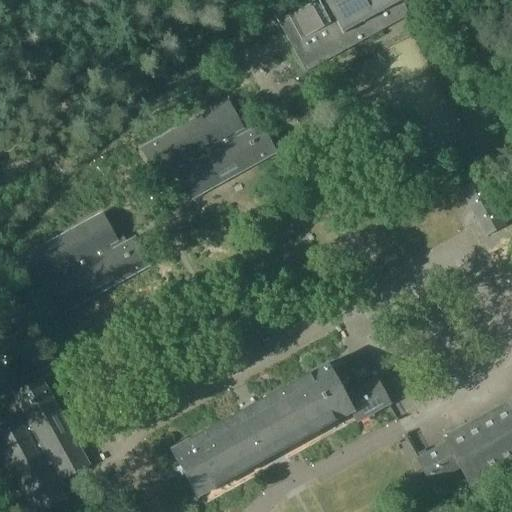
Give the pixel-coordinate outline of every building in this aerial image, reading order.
[(405,0),(406,0),(291,0),(275,10),(309,71),(413,13),(405,0)] [(192,199),(279,152),(264,126),(249,134),(231,101),(145,148),(159,175),(175,167),(192,199)] [(489,237),(508,226),(483,179),(464,189),(489,237)] [(105,214),(28,257),(19,262),(34,289),(49,280),(67,312),(153,265),(138,238),(123,247),(105,214)] [(359,423),(391,406),(392,405),(378,380),(368,363),(337,381),(329,366),(174,452),(200,499),(354,414),(359,423)] [(26,410),(0,423),(0,439),(39,511),(43,511),(67,499),(59,484),(91,466),(44,379),(17,394),(26,410)] [(511,464),(511,400),(447,438),(449,443),(420,459),(434,484),(464,467),(474,486),(511,464)]
